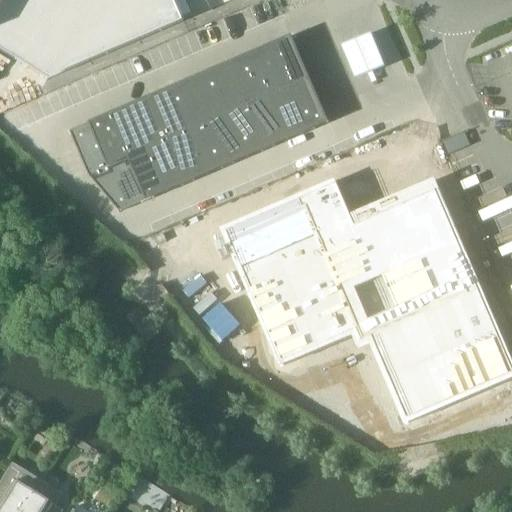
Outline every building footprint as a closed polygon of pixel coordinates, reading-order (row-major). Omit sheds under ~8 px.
[(0,0),(0,51),(47,80),(184,22),(174,0),(0,0)] [(292,36),(69,132),(76,147),(88,175),(120,213),(142,203),(142,204),(329,123),(292,36)] [(404,420),(511,372),(511,358),(433,177),(350,213),(335,178),(221,227),(280,363),(352,332),(357,343),(368,338),(404,420)] [(0,511),(22,511),(42,481),(13,463),(0,484),(0,511)] [(62,511),(63,511),(56,506),(63,494),(42,481),(22,511),(62,511)]
